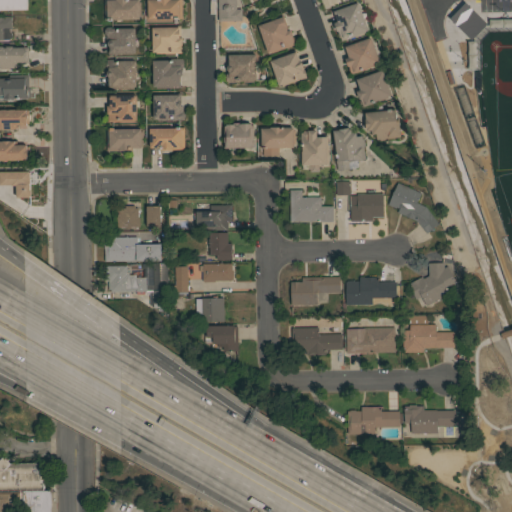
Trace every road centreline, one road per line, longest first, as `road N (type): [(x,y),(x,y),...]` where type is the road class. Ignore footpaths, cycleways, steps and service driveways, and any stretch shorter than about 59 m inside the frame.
road 1 (motorway): [(0,346),(283,511)]
road 2 (motorway): [(0,382),(281,511)]
road 3 (tertiary): [(73,291),(70,0)]
road 4 (motorway): [(246,437),(0,300)]
road 5 (residential): [(205,105),(325,101),(333,85),(328,58),(305,0)]
road 6 (motorway): [(174,372),(0,251)]
road 7 (residential): [(264,183),(73,184)]
road 8 (residential): [(267,373),(264,183)]
road 9 (residential): [(206,183),(203,0)]
road 10 (residential): [(444,380),(281,382),(267,373)]
road 11 (motorway): [(372,511),(246,437)]
road 12 (residential): [(397,250),(265,250)]
